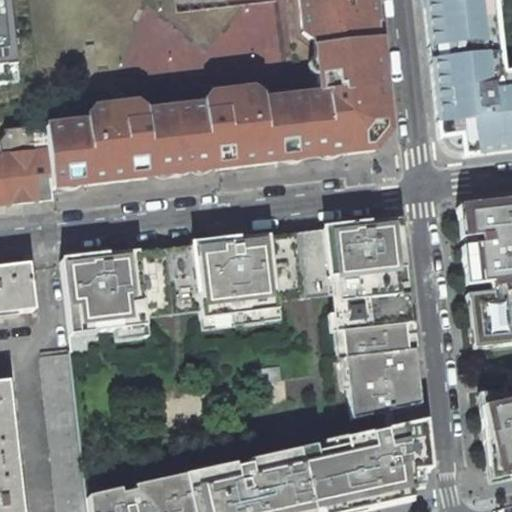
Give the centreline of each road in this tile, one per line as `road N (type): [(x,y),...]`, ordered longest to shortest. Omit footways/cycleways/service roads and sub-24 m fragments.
road 1 (residential): [(0,242),(421,191)]
road 2 (residential): [(452,511),(421,191)]
road 3 (unknown): [(50,257),(57,339),(24,346),(42,511)]
road 4 (residential): [(398,0),(421,191)]
